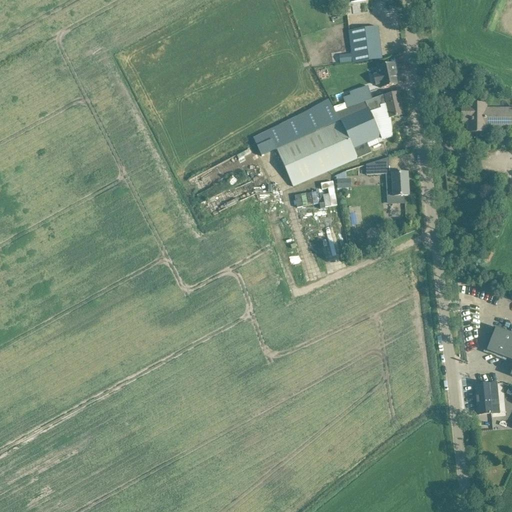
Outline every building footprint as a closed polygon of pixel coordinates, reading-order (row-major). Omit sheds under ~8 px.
[(377,28),(368,29),(348,31),(353,63),(382,60),(377,28)] [(397,85),(395,74),(396,73),(394,64),(377,67),(378,75),(373,76),(375,86),(380,85),(381,89),(397,85)] [(350,94),(354,107),(372,100),(368,87),(350,94)] [(268,132),(253,139),(262,157),(276,150),(293,188),(357,159),(371,153),(367,144),(381,138),(382,139),(392,138),(390,118),(403,116),(399,93),(384,96),(372,100),(347,109),(335,114),(332,109),(328,101),(302,116),(268,132)] [(486,105),(478,105),(468,105),(468,107),(462,107),(462,118),(468,118),(468,133),(486,133),(486,128),(511,128),(511,110),(486,110),(486,105)] [(246,156),(257,151),(255,146),(244,151),(246,156)] [(389,159),(366,166),(346,172),(346,177),(389,175),(389,159)] [(391,175),(393,197),(409,196),(408,174),(391,175)] [(281,181),(274,182),(276,189),(282,187),(281,181)] [(328,246),(326,236),(331,235),(328,221),(322,222),(322,220),(317,221),(322,247),(328,246)] [(511,371),(510,376),(511,376),(511,334),(496,328),(487,351),(511,361),(511,371)] [(498,402),(497,394),(496,384),(475,386),(478,416),(499,414),(498,402)]
